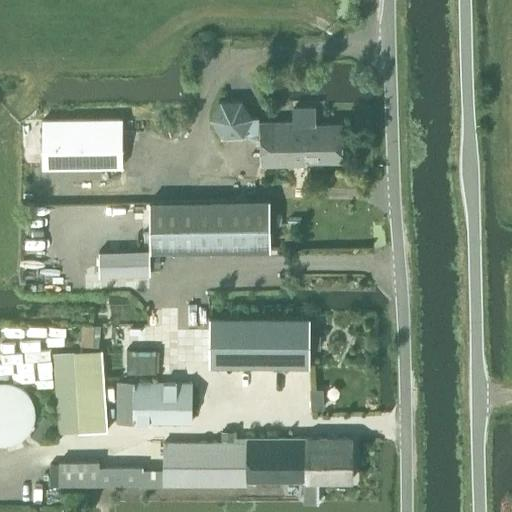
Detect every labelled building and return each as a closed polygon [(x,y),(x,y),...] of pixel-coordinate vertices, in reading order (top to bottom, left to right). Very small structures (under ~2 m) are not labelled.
[(222,100),(212,119),(223,136),(244,136),(254,117),(243,100),(222,100)] [(341,123),(315,124),(315,107),(294,107),(294,121),(260,122),(261,164),(307,163),(307,160),(342,159),(341,123)] [(122,119),(43,120),(43,167),(123,166),(122,119)] [(150,249),(270,247),(270,199),(150,201),(150,249)] [(149,275),(149,249),(99,249),(99,275),(149,275)] [(311,365),(311,316),(211,316),(210,365),(311,365)] [(59,433),(108,429),(103,348),(53,352),(59,433)] [(0,443),(3,444),(6,444),(9,444),(11,443),(14,443),(17,442),(20,440),(22,439),(24,437),(27,435),(29,433),(30,431),(32,428),(33,426),(34,423),(35,420),(36,417),(36,415),(36,412),(36,409),(36,406),(35,403),(34,400),(33,398),(31,395),(30,393),(28,391),(26,389),(23,387),(21,385),(18,384),(16,382),(13,382),(10,381),(7,381),(4,380),(1,381),(0,380),(0,443)] [(192,423),(192,382),(119,381),(118,422),(192,423)] [(165,468),(164,484),(248,485),(249,481),(305,481),(304,499),(319,500),(319,481),(351,481),(352,437),(234,437),(234,442),(165,441),(165,468)] [(164,484),(165,468),(144,468),(144,465),(100,465),(100,459),(59,460),(59,463),(60,485),(60,486),(164,484)]
